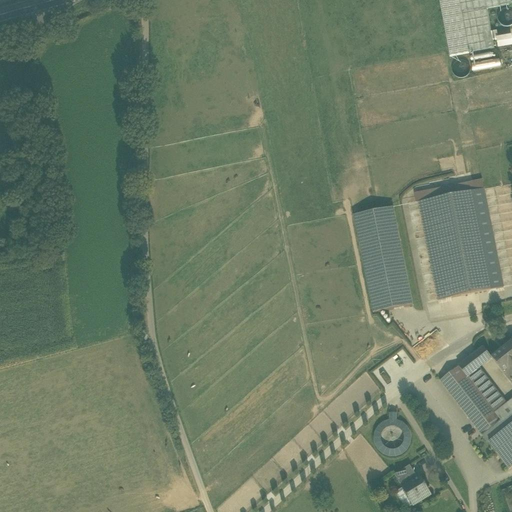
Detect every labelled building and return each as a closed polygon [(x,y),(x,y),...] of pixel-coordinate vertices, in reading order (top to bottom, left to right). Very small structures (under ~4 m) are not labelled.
[(491,33),(487,9),(485,10),(482,0),(439,0),(449,57),(494,49),(493,40),(491,33)] [(511,0),(482,0),(485,10),(487,9),(511,4),(511,0)] [(498,16),(498,20),(499,23),(502,25),(505,27),(509,27),(511,25),(511,10),(509,9),(505,9),(502,10),(499,13),(498,16)] [(510,37),(498,39),(500,47),(511,45),(510,37)] [(491,52),(470,56),(470,58),(470,59),(471,60),(471,62),(492,58),(492,57),(492,55),(492,54),(491,52)] [(499,59),(472,64),(471,67),(472,70),(473,73),(501,68),(501,65),(501,62),(499,59)] [(452,68),(452,71),(453,74),(456,77),(459,78),(463,78),(466,77),(469,74),(470,71),(470,67),(469,64),(466,62),(463,60),(459,60),(456,62),(453,64),(452,68)] [(416,204),(418,203),(432,200),(471,193),(484,190),(482,180),(414,194),(416,204)] [(484,190),(471,193),(490,291),(503,288),(484,190)] [(418,203),(438,301),(451,299),(490,291),(471,193),(432,200),(418,203)] [(354,216),(374,314),(413,307),(393,208),(354,216)] [(492,358),(503,374),(511,366),(511,342),(491,358),(492,358)] [(477,353),(485,364),(492,358),(491,358),(483,347),(476,352),(477,353)] [(479,368),(485,364),(477,353),(470,358),(479,368)] [(484,438),(511,415),(511,399),(507,404),(479,368),(470,358),(459,367),(440,381),(448,393),(484,438)] [(511,366),(503,374),(511,384),(511,366)] [(396,414),(390,414),(390,421),(385,423),(380,426),(374,436),(375,443),(378,450),(383,455),(389,457),(395,458),(403,454),(408,450),(411,441),(409,429),(404,425),(396,421),(396,414)] [(511,415),(484,438),(509,470),(511,466),(511,415)] [(395,476),(403,489),(403,488),(418,479),(410,466),(395,476)] [(403,489),(413,506),(414,506),(430,496),(419,478),(418,479),(403,488),(403,489)] [(406,510),(413,506),(403,489),(396,493),(406,510)]
